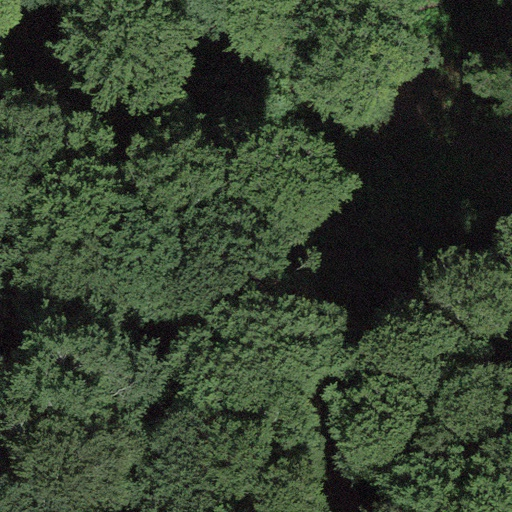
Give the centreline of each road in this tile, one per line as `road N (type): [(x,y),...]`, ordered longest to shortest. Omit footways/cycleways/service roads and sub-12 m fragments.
road 1 (track): [(511,266),(319,230),(0,124)]
road 2 (track): [(0,118),(349,42),(474,0)]
